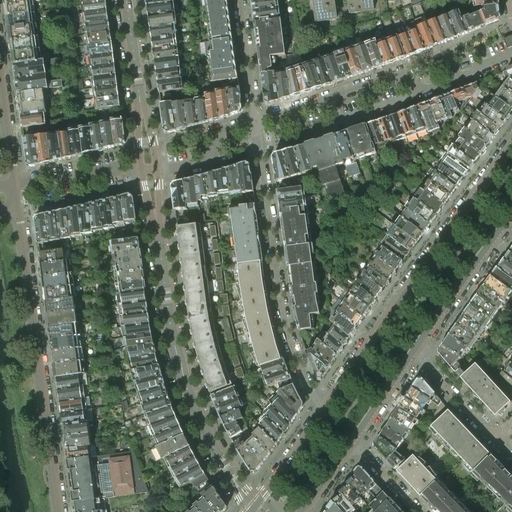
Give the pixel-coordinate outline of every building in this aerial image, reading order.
[(107,9),(105,0),(95,0),(82,2),(82,3),(67,5),(67,10),(67,14),(68,16),(79,15),(79,10),(83,9),(83,12),(107,9)] [(234,50),(230,23),(227,0),(201,0),(202,1),(205,1),(211,43),(200,44),(200,43),(195,44),(197,56),(202,55),(209,54),(234,50)] [(278,0),(262,0),(251,2),(253,11),(279,7),(278,0)] [(371,0),(313,0),(317,23),(336,20),(333,0),(348,0),(351,14),(373,11),(371,0)] [(453,0),(458,10),(461,9),(457,0),(453,0)] [(35,1),(6,6),(6,10),(5,12),(6,15),(7,17),(7,16),(36,13),(35,1)] [(171,2),(147,5),(148,16),(173,12),(172,6),(174,6),(174,2),(171,2)] [(498,4),(484,6),(485,10),(478,13),(484,26),(498,20),(500,17),(498,4)] [(279,7),(253,11),(254,19),(280,15),(279,7)] [(107,9),(83,12),(85,23),(109,20),(107,9)] [(67,10),(56,11),(58,21),(68,20),(67,10)] [(173,12),(148,16),(150,27),(175,24),(174,17),(176,17),(175,12),(173,12)] [(452,12),(448,14),(457,38),(467,33),(461,19),(459,13),(453,15),(452,12)] [(36,13),(7,16),(7,17),(8,22),(7,23),(7,24),(7,25),(7,26),(8,27),(9,28),(9,27),(38,24),(36,13)] [(465,17),(461,19),(467,33),(484,26),(478,13),(469,17),(469,15),(465,17)] [(457,38),(448,14),(437,18),(438,21),(447,42),(457,38)] [(283,36),(282,26),(280,15),(254,19),(256,39),(283,36)] [(109,20),(85,23),(86,34),(110,31),(109,20)] [(447,42),(438,21),(432,24),(431,21),(427,22),(436,46),(447,42)] [(436,46),(427,22),(423,24),(424,27),(418,29),(425,50),(436,46)] [(38,24),(9,27),(9,28),(9,34),(8,35),(8,37),(9,38),(9,39),(10,39),(10,40),(39,36),(38,24)] [(175,24),(150,27),(151,38),(176,34),(175,24)] [(425,50),(418,29),(417,26),(406,31),(415,54),(425,50)] [(112,42),(110,31),(86,34),(86,36),(76,37),(77,46),(87,44),(88,45),(112,42)] [(350,35),(349,31),(338,35),(339,39),(350,35)] [(415,54),(406,31),(396,35),(397,36),(405,58),(415,54)] [(176,34),(151,38),(153,49),(178,46),(176,34)] [(511,37),(511,35),(509,37),(503,39),(507,49),(511,46),(511,37)] [(39,36),(10,40),(11,46),(10,47),(10,48),(10,49),(11,51),(12,52),(41,48),(39,36)] [(286,55),(284,45),(283,36),(256,39),(259,59),(261,75),(275,73),(276,73),(276,66),(272,67),(271,57),(286,55)] [(405,58),(397,36),(386,39),(395,62),(405,58)] [(64,46),(71,45),(70,37),(62,38),(64,46)] [(369,44),(365,45),(374,69),(384,65),(376,43),(375,39),(369,42),(369,44)] [(386,39),(376,43),(384,65),(395,62),(386,39)] [(112,42),(88,45),(89,56),(113,53),(112,42)] [(359,48),(355,49),(363,73),(374,69),(365,45),(364,43),(358,45),(359,48)] [(178,46),(153,49),(154,60),(179,56),(178,46)] [(349,51),(345,53),(353,77),(363,73),(355,49),(354,47),(348,49),(349,51)] [(41,48),(12,52),(13,58),(12,60),(12,61),(12,62),(12,63),(13,64),(14,64),(14,65),(43,61),(41,48)] [(238,79),(235,60),(234,50),(209,54),(213,82),(225,81),(238,79)] [(292,53),(294,63),(302,62),(300,52),(292,53)] [(353,77),(345,53),(339,55),(338,52),(333,54),(334,56),(342,80),(353,77)] [(113,53),(89,56),(91,67),(114,64),(113,53)] [(179,56),(154,60),(156,71),(181,67),(179,56)] [(328,56),(323,57),(332,84),(342,80),(334,56),(329,58),(328,56)] [(332,84),(323,57),(313,61),(322,87),(326,86),(328,87),(331,86),(332,84)] [(60,58),(43,61),(14,65),(16,79),(48,75),(46,67),(61,65),(60,58)] [(322,87),(313,61),(302,64),(311,91),(316,89),(318,90),(320,89),(322,87)] [(114,64),(91,67),(92,77),(116,74),(114,64)] [(311,91),(302,64),(295,67),(301,94),(305,93),(307,93),(310,93),(311,91)] [(181,67),(156,71),(157,81),(182,78),(181,67)] [(301,94),(295,67),(287,69),(287,71),(290,98),(295,96),(297,97),(299,96),(300,94),(301,94)] [(287,71),(276,73),(275,73),(279,101),(290,98),(287,71)] [(275,73),(261,75),(265,102),(268,104),(279,101),(275,73)] [(116,74),(92,77),(93,88),(117,85),(116,74)] [(48,75),(16,79),(17,93),(44,89),(64,87),(63,80),(49,82),(48,75)] [(182,78),(157,81),(159,92),(161,92),(170,90),(176,90),(184,89),(182,78)] [(225,81),(227,89),(231,116),(240,113),(242,110),(238,79),(225,81)] [(511,81),(509,79),(509,80),(502,88),(511,95),(511,81)] [(473,96),(476,99),(481,93),(478,91),(479,90),(476,84),(458,91),(456,90),(453,92),(452,93),(451,94),(458,109),(458,110),(460,112),(473,96)] [(117,85),(93,88),(95,99),(119,96),(117,85)] [(511,95),(502,88),(495,98),(511,111),(511,95)] [(44,89),(17,93),(19,105),(46,101),(44,89)] [(215,91),(216,93),(220,119),(231,116),(227,89),(215,91)] [(205,94),(205,97),(208,122),(220,119),(216,93),(205,94)] [(451,94),(439,98),(448,120),(452,118),(450,113),(458,109),(451,94)] [(511,112),(511,111),(495,98),(491,95),(484,105),(485,106),(505,121),(506,120),(508,120),(510,117),(510,115),(511,112)] [(120,107),(119,96),(95,99),(97,110),(109,109),(110,115),(114,114),(113,108),(120,107)] [(194,99),(194,100),(198,125),(208,122),(205,97),(194,99)] [(439,98),(428,103),(437,124),(448,120),(439,98)] [(194,100),(184,101),(187,128),(198,125),(194,100)] [(46,101),(19,105),(21,117),(45,113),(48,113),(46,101)] [(177,101),(172,102),(176,131),(180,130),(183,131),(185,130),(186,128),(187,128),(184,101),(177,102),(177,101)] [(172,102),(160,104),(164,131),(167,133),(176,131),(172,102)] [(428,103),(418,106),(427,131),(431,129),(432,132),(440,129),(437,124),(428,103)] [(418,106),(408,110),(417,134),(427,131),(418,106)] [(505,121),(485,106),(479,113),(482,116),(481,117),(499,130),(505,121)] [(408,110),(397,114),(406,138),(417,134),(408,110)] [(45,113),(21,117),(22,128),(35,126),(47,124),(45,113)] [(499,130),(481,117),(482,116),(479,113),(473,122),(493,138),(495,136),(496,136),(499,132),(498,132),(499,130)] [(397,114),(387,118),(395,142),(406,138),(397,114)] [(387,118),(376,121),(385,146),(395,142),(387,118)] [(112,119),(113,123),(116,147),(123,145),(125,142),(122,120),(117,121),(117,119),(112,119)] [(376,121),(366,125),(375,149),(385,146),(376,121)] [(101,122),(102,126),(105,149),(116,147),(113,123),(106,124),(106,122),(101,122)] [(493,138),(473,122),(467,130),(469,132),(469,134),(487,147),(493,138)] [(91,125),(91,129),(94,152),(98,151),(100,152),(102,151),(103,150),(105,149),(102,126),(96,127),(95,124),(91,125)] [(366,125),(356,128),(365,157),(376,154),(376,151),(375,149),(366,125)] [(80,128),(81,131),(84,154),(87,153),(89,154),(92,154),(93,152),(94,152),(91,129),(85,129),(85,127),(80,128)] [(356,128),(345,132),(355,161),(365,157),(356,128)] [(84,154),(81,131),(74,132),(74,129),(69,130),(70,133),(73,157),(77,156),(79,157),(81,156),(82,155),(84,154)] [(487,147),(469,134),(469,132),(467,130),(460,139),(481,154),(483,152),(483,153),(486,149),(485,148),(487,147)] [(59,133),(59,134),(62,159),(66,158),(68,160),(71,159),(72,157),(73,157),(70,133),(64,134),(64,132),(59,133)] [(345,132),(335,135),(344,163),(345,164),(349,178),(360,174),(355,161),(345,132)] [(59,134),(48,135),(51,162),(62,159),(59,134)] [(48,135),(36,137),(40,165),(44,164),(46,165),(49,164),(50,162),(51,162),(48,135)] [(320,140),(304,145),(313,171),(318,187),(324,185),(330,202),(346,197),(336,167),(345,164),(344,163),(335,135),(320,140)] [(36,137),(24,139),(27,165),(28,165),(27,166),(29,168),(30,167),(40,165),(36,137)] [(481,154),(460,139),(454,147),(457,149),(456,150),(474,164),(481,154)] [(425,153),(435,147),(431,144),(421,149),(425,153)] [(304,145),(293,149),(301,175),(313,171),(304,145)] [(474,164),(456,150),(457,149),(454,147),(448,156),(469,171),(470,169),(471,170),(474,166),(473,165),(474,164)] [(290,150),(282,152),(290,178),(295,177),(294,177),(301,175),(293,149),(290,150)] [(274,154),(272,158),(276,183),(290,178),(282,152),(274,154)] [(469,171),(448,156),(445,154),(439,162),(463,179),(465,176),(466,176),(467,174),(467,173),(469,171)] [(463,179),(439,162),(433,171),(436,173),(457,187),(459,185),(460,185),(461,183),(461,182),(463,179)] [(246,163),(237,166),(241,194),(253,192),(250,165),(246,163)] [(228,167),(227,169),(226,169),(229,193),(236,192),(236,194),(241,194),(237,166),(232,167),(231,166),(228,167)] [(226,169),(215,172),(219,195),(229,194),(229,193),(226,169)] [(215,172),(205,175),(208,199),(219,197),(219,195),(215,172)] [(457,187),(436,173),(429,182),(450,197),(457,187)] [(205,175),(194,178),(198,203),(202,202),(202,201),(209,200),(208,199),(205,175)] [(189,178),(188,179),(183,181),(187,208),(191,208),(191,206),(198,205),(198,203),(194,178),(193,178),(192,178),(189,178)] [(174,183),(171,187),(175,211),(187,209),(187,208),(183,181),(174,183)] [(450,197),(429,182),(422,191),(443,206),(450,197)] [(302,188),(277,191),(279,201),(303,198),(302,188)] [(443,206),(422,191),(420,190),(413,199),(436,216),(443,206)] [(129,195),(121,197),(125,223),(125,225),(130,224),(129,221),(136,220),(133,197),(129,195)] [(121,197),(110,199),(114,226),(114,227),(119,227),(118,224),(125,223),(121,197)] [(255,205),(254,198),(242,199),(242,200),(243,207),(255,205)] [(303,198),(279,201),(280,211),(305,207),(303,198)] [(110,199),(99,202),(103,228),(103,230),(108,229),(108,227),(114,226),(110,199)] [(436,216),(413,199),(407,209),(409,211),(429,225),(436,216)] [(99,202),(89,205),(92,231),(92,232),(97,232),(97,229),(103,228),(99,202)] [(89,205),(78,207),(81,233),(81,235),(86,234),(86,232),(92,231),(89,205)] [(255,205),(243,207),(239,207),(230,209),(234,238),(259,235),(255,205)] [(73,207),(72,209),(67,210),(71,236),(71,238),(76,237),(76,234),(81,233),(78,207),(77,208),(75,207),(73,207)] [(305,207),(280,211),(281,220),(306,217),(305,207)] [(61,211),(56,212),(60,238),(60,240),(65,239),(65,237),(71,236),(67,210),(66,210),(65,209),(62,210),(61,211)] [(429,225),(409,211),(406,215),(403,214),(400,218),(423,234),(429,225)] [(51,212),(50,214),(46,214),(49,242),(55,241),(54,239),(60,238),(56,212),(55,212),(54,212),(51,212)] [(46,214),(37,216),(34,219),(38,244),(49,243),(49,242),(46,214)] [(306,217),(281,220),(285,249),(313,245),(313,244),(310,245),(306,217)] [(423,234),(400,218),(398,221),(400,223),(397,228),(416,243),(423,234)] [(177,227),(178,232),(176,232),(177,237),(178,236),(179,241),(202,239),(200,224),(178,227),(177,227)] [(416,243),(397,228),(394,227),(387,236),(410,253),(416,243)] [(140,249),(138,238),(119,241),(118,232),(115,232),(116,241),(110,242),(111,247),(113,247),(114,253),(115,253),(140,249)] [(259,235),(234,238),(236,247),(233,247),(235,256),(237,256),(238,265),(263,262),(259,235)] [(410,253),(387,236),(385,240),(388,242),(384,248),(403,262),(410,253)] [(204,252),(202,239),(179,241),(179,246),(178,246),(179,250),(180,250),(181,255),(204,252)] [(313,245),(285,249),(289,278),(314,275),(313,265),(316,264),(313,245)] [(403,262),(384,248),(383,248),(376,257),(396,272),(399,267),(401,267),(402,265),(402,263),(403,262)] [(140,249),(115,253),(116,259),(113,260),(113,264),(141,260),(140,249)] [(48,252),(39,253),(41,264),(66,261),(64,250),(61,250),(53,251),(50,252),(48,252)] [(206,266),(204,252),(181,255),(181,260),(180,260),(180,264),(182,264),(182,269),(206,266)] [(99,263),(109,262),(108,257),(92,259),(94,270),(100,270),(99,263)] [(396,272),(376,257),(370,266),(390,281),(393,277),(394,276),(396,274),(395,273),(396,272)] [(511,265),(504,259),(497,268),(511,278),(511,265)] [(141,260),(113,264),(114,267),(117,267),(117,273),(142,270),(141,260)] [(66,261),(41,264),(42,277),(69,273),(72,273),(71,265),(68,266),(68,261),(66,261)] [(263,262),(238,265),(240,281),(240,285),(265,281),(264,278),(263,262)] [(208,280),(206,266),(182,269),(183,274),(182,274),(182,278),(184,278),(184,283),(208,280)] [(390,281),(370,266),(363,276),(383,291),(386,286),(387,286),(389,284),(389,282),(390,281)] [(511,278),(497,268),(491,277),(511,292),(511,290),(511,278)] [(142,270),(117,273),(118,279),(115,279),(116,283),(144,280),(142,270)] [(69,273),(42,277),(44,289),(71,286),(74,285),(73,278),(70,278),(69,273)] [(314,275),(289,278),(292,298),(294,308),(318,304),(317,298),(319,298),(317,284),(315,284),(314,275)] [(383,291),(363,276),(356,285),(376,300),(380,295),(381,295),(382,293),(382,292),(383,291)] [(491,277),(484,287),(505,303),(511,293),(511,292),(491,277)] [(144,280),(116,283),(116,287),(119,286),(120,293),(145,290),(144,280)] [(209,294),(208,280),(184,283),(185,287),(184,288),(184,292),(185,292),(186,297),(209,294)] [(265,281),(240,285),(245,315),(270,310),(265,281)] [(376,300),(356,285),(350,294),(370,309),(376,300)] [(71,286),(44,289),(45,296),(44,297),(44,300),(46,301),(46,302),(74,298),(76,298),(75,290),(72,290),(71,286)] [(484,287),(477,297),(498,312),(505,303),(484,287)] [(145,290),(120,293),(117,293),(119,304),(147,301),(145,290)] [(211,308),(209,294),(186,297),(187,301),(185,301),(186,306),(187,306),(188,312),(211,308)] [(228,304),(227,294),(220,295),(221,304),(228,304)] [(370,309),(350,294),(344,303),(363,319),(370,309)] [(477,297),(470,306),(491,322),(498,312),(477,297)] [(74,298),(46,302),(48,314),(76,311),(74,298)] [(147,301),(119,304),(121,315),(148,312),(147,301)] [(363,319),(344,303),(337,313),(357,328),(363,319)] [(318,304),(294,308),(296,319),(299,332),(303,331),(308,330),(315,329),(313,315),(317,314),(317,309),(318,309),(318,304)] [(228,306),(221,307),(223,316),(230,315),(228,306)] [(470,306),(463,316),(484,332),(491,322),(470,306)] [(213,321),(211,308),(188,312),(189,317),(188,317),(188,322),(190,321),(191,326),(213,321)] [(270,310),(245,315),(253,348),(277,342),(270,314),(270,310)] [(76,311),(48,314),(49,327),(78,323),(76,311)] [(148,312),(121,315),(122,327),(150,323),(148,312)] [(357,328),(337,313),(330,322),(335,326),(350,338),(357,328)] [(463,316),(456,326),(477,341),(484,332),(463,316)] [(227,318),(221,320),(224,330),(230,328),(227,318)] [(216,334),(213,321),(191,326),(192,331),(190,331),(191,335),(193,335),(194,340),(216,334)] [(78,323),(49,327),(49,328),(49,329),(49,330),(48,331),(48,332),(49,333),(50,334),(51,340),(78,336),(78,332),(80,332),(79,323),(78,324),(78,323)] [(150,323),(122,327),(124,337),(152,333),(150,323)] [(324,332),(318,341),(337,357),(340,352),(343,351),(343,348),(345,346),(347,344),(347,342),(350,338),(335,326),(328,335),(324,332)] [(456,326),(449,336),(467,349),(470,351),(477,341),(456,326)] [(230,331),(224,332),(226,342),(233,341),(230,331)] [(152,333),(124,337),(125,342),(127,341),(128,348),(154,344),(152,333)] [(219,347),(216,334),(194,340),(195,344),(193,345),(194,349),(196,349),(197,353),(219,347)] [(78,336),(51,340),(51,341),(50,342),(51,346),(52,347),(53,353),(79,349),(79,345),(82,345),(81,336),(78,336)] [(467,349),(449,336),(446,339),(445,340),(444,341),(443,342),(443,344),(442,345),(460,358),(467,349)] [(337,357),(318,341),(312,350),(331,366),(337,357)] [(500,358),(510,345),(506,341),(496,354),(500,358)] [(277,342),(253,348),(259,367),(261,367),(283,360),(277,342)] [(234,343),(227,345),(230,355),(236,353),(234,343)] [(154,344),(128,348),(123,348),(126,360),(129,359),(156,354),(154,344)] [(442,345),(438,350),(439,354),(455,373),(461,367),(457,362),(460,358),(442,345)] [(223,360),(219,347),(197,353),(198,358),(197,358),(198,363),(199,362),(201,367),(223,360)] [(79,349),(53,353),(53,354),(52,355),(52,356),(52,357),(52,358),(54,359),(54,365),(81,361),(81,358),(84,357),(83,349),(79,349)] [(331,366),(312,350),(311,350),(306,353),(310,363),(314,372),(318,379),(318,381),(321,381),(321,379),(322,379),(331,366)] [(156,354),(129,359),(131,371),(134,370),(159,365),(156,354)] [(231,357),(234,367),(240,365),(237,355),(231,357)] [(471,359),(455,373),(474,394),(495,417),(511,402),(496,387),(494,388),(488,382),(490,380),(471,359)] [(227,372),(223,360),(201,367),(202,371),(201,372),(202,376),(204,376),(205,380),(227,372)] [(283,360),(261,367),(265,377),(287,370),(283,360)] [(81,361),(54,365),(54,366),(54,367),(54,368),(53,368),(54,369),(54,370),(54,371),(55,372),(56,377),(79,375),(86,374),(84,361),(81,362),(81,361)] [(159,365),(134,370),(135,374),(133,375),(135,381),(162,375),(159,365)] [(241,367),(235,370),(238,379),(244,377),(241,367)] [(287,370),(265,377),(268,388),(277,385),(291,380),(287,370)] [(498,375),(511,386),(511,379),(502,371),(498,375)] [(232,385),(227,372),(205,380),(207,385),(205,385),(207,389),(208,389),(210,394),(211,393),(232,385)] [(79,375),(56,377),(57,382),(56,383),(56,388),(57,388),(58,389),(83,386),(82,378),(79,379),(79,375)] [(162,375),(135,381),(137,388),(139,387),(140,392),(165,385),(162,375)] [(441,402),(422,380),(422,378),(418,379),(418,380),(412,389),(433,402),(436,405),(438,406),(441,402)] [(291,380),(277,385),(280,391),(277,394),(279,395),(297,415),(303,407),(303,403),(299,396),(291,380)] [(165,385),(140,392),(138,393),(142,404),(168,395),(167,391),(167,390),(166,387),(165,386),(165,385)] [(83,386),(58,389),(59,401),(82,399),(81,395),(84,395),(83,386)] [(234,388),(211,397),(215,406),(238,398),(234,388)] [(433,402),(412,389),(409,393),(407,393),(406,396),(406,397),(405,399),(423,411),(427,406),(429,407),(433,402)] [(168,395),(142,404),(145,415),(172,405),(171,401),(170,398),(169,396),(168,395)] [(297,415),(279,395),(270,403),(272,405),(291,424),(297,415)] [(242,407),(238,398),(215,406),(220,416),(240,408),(241,408),(242,407)] [(82,399),(59,401),(61,413),(86,410),(85,399),(82,399)] [(423,411),(405,399),(402,403),(401,403),(399,406),(399,407),(398,409),(417,421),(420,415),(423,417),(426,413),(423,411)] [(442,402),(427,423),(431,427),(448,410),(442,402)] [(176,416),(172,405),(145,415),(147,422),(149,426),(176,416)] [(291,424),(272,405),(264,413),(265,415),(284,434),(291,424)] [(240,408),(220,416),(224,426),(244,419),(240,408)] [(417,421),(398,409),(395,413),(394,413),(392,416),(393,417),(392,419),(410,431),(414,425),(416,427),(419,422),(417,421)] [(86,410),(61,413),(62,425),(88,422),(86,410)] [(491,455),(448,410),(431,427),(474,472),(491,455)] [(284,434),(265,415),(257,423),(261,427),(277,444),(284,434)] [(154,436),(180,425),(176,416),(149,426),(154,436)] [(241,434),(242,433),(247,430),(244,422),(244,419),(224,426),(235,447),(243,441),(242,441),(244,439),(241,434)] [(410,431),(392,419),(385,428),(404,441),(410,431)] [(277,444),(261,427),(257,423),(255,421),(250,426),(255,432),(252,435),(253,436),(270,453),(277,444)] [(88,422),(62,425),(63,426),(64,425),(65,429),(63,431),(64,437),(89,434),(88,422)] [(159,447),(185,435),(180,425),(154,436),(158,447),(159,447)] [(404,441),(385,428),(379,438),(397,450),(404,441)] [(89,434),(64,437),(65,443),(67,444),(67,448),(91,445),(89,434)] [(185,435),(159,447),(162,453),(160,454),(162,459),(189,446),(185,435)] [(270,453),(253,436),(245,444),(263,463),(270,453)] [(375,444),(375,447),(387,461),(395,452),(396,452),(397,450),(379,438),(375,444)] [(263,463),(245,444),(237,450),(251,472),(256,472),(263,463)] [(91,445),(67,448),(67,449),(66,449),(67,461),(93,457),(91,445),(91,446),(91,445)] [(171,468),(195,455),(189,446),(162,459),(165,465),(167,464),(169,469),(171,468)] [(93,457),(67,461),(73,502),(95,499),(90,463),(109,460),(114,497),(149,493),(134,452),(93,457)] [(395,452),(387,461),(395,470),(406,460),(396,452),(395,452)] [(177,477),(200,464),(195,455),(171,468),(169,469),(172,474),(175,479),(177,477)] [(511,477),(505,469),(491,455),(474,472),(471,476),(475,480),(478,478),(484,484),(482,487),(488,493),(490,490),(495,494),(511,477)] [(413,456),(396,471),(416,493),(420,497),(437,481),(413,456)] [(200,464),(177,477),(180,483),(178,485),(180,489),(190,483),(192,482),(205,474),(200,464)] [(383,492),(361,468),(360,467),(359,467),(358,467),(358,468),(357,468),(356,471),(356,474),(357,475),(354,477),(369,492),(368,493),(375,500),(383,492)] [(205,474),(192,482),(196,487),(209,480),(205,474)] [(511,511),(511,476),(511,477),(495,494),(498,498),(495,501),(502,507),(505,505),(508,508),(511,511)] [(347,482),(347,483),(346,484),(348,486),(361,500),(368,493),(369,492),(354,477),(352,479),(350,480),(348,481),(348,482),(347,482)] [(434,511),(460,511),(464,508),(444,487),(437,480),(437,481),(420,497),(434,511)] [(218,495),(212,486),(200,495),(203,498),(214,511),(223,511),(226,509),(226,508),(226,505),(218,495)] [(340,492),(340,493),(341,495),(341,496),(354,509),(362,502),(361,500),(348,486),(346,488),(345,488),(344,489),(343,489),(342,490),(341,491),(340,492)] [(377,511),(389,499),(383,492),(375,500),(373,502),(368,508),(372,511),(370,511),(377,511)] [(283,494),(279,499),(283,503),(288,497),(283,494)] [(334,500),(333,502),(332,503),(340,511),(354,511),(355,511),(354,509),(341,496),(339,497),(338,497),(337,498),(336,499),(334,500)] [(214,511),(203,498),(196,503),(193,506),(198,511),(214,511)] [(95,499),(73,502),(74,511),(91,511),(101,511),(100,499),(95,500),(95,499)] [(401,511),(389,499),(377,511),(401,511)] [(145,511),(150,511),(158,505),(155,501),(146,508),(143,509),(144,510),(145,511)] [(340,511),(332,503),(326,511),(340,511)]
